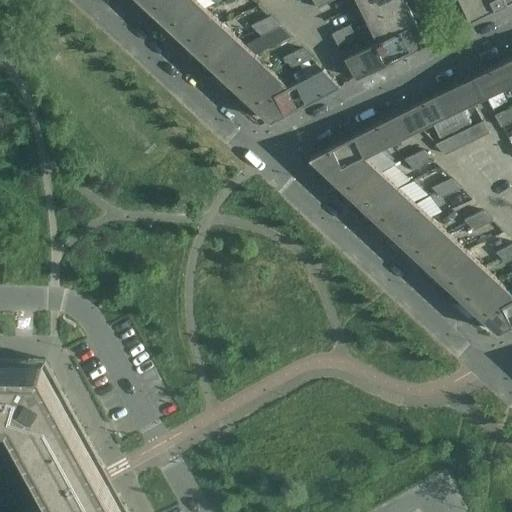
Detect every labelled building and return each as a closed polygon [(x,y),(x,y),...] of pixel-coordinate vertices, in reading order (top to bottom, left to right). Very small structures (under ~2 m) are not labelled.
[(140,0),(151,10),(170,0),(140,0)] [(168,25),(205,7),(196,0),(170,0),(151,10),(168,25)] [(318,8),(333,0),(316,0),(314,1),(318,8)] [(406,4),(404,0),(365,0),(358,4),(368,23),(406,4)] [(511,0),(460,0),(471,22),(495,10),(496,10),(508,4),(511,1),(511,0)] [(415,23),(406,4),(368,23),(377,42),(415,23)] [(185,41),(222,23),(205,7),(168,25),(185,41)] [(256,30),(275,21),(270,16),(251,25),(256,30)] [(261,36),(281,26),(275,21),(256,30),(261,36)] [(202,57),(238,39),(222,23),(185,41),(202,57)] [(426,44),(415,23),(377,42),(388,63),(426,44)] [(335,39),(353,30),(350,25),(332,34),(335,39)] [(339,46),(357,37),(353,30),(335,39),(339,46)] [(219,72),(255,54),(238,39),(202,57),(219,72)] [(388,63),(377,42),(345,58),(356,79),(388,63)] [(288,63),(307,53),(302,48),(283,58),(288,63)] [(293,68),(313,59),(307,53),(288,63),(293,68)] [(236,88),(272,70),(255,54),(219,72),(236,88)] [(511,84),(511,57),(474,77),(485,97),(511,84)] [(340,87),(323,69),(289,86),(308,103),(340,87)] [(252,104),(289,86),(272,70),(236,88),(252,104)] [(421,129),(474,103),(480,100),(485,97),(474,77),(470,79),(398,114),(392,117),(409,135),(414,133),(421,129)] [(271,121),(308,103),(289,86),(252,104),(271,121)] [(511,121),(511,106),(495,115),(502,127),(511,121)] [(366,156),(409,135),(392,117),(347,139),(365,155),(366,156)] [(445,154),(490,132),(483,120),(435,144),(445,154)] [(328,174),(365,155),(347,139),(310,157),(328,174)] [(434,160),(424,150),(404,159),(415,170),(434,160)] [(345,189),(381,171),(366,156),(365,155),(328,174),(345,189)] [(362,205),(398,187),(381,171),(345,189),(362,205)] [(437,192),(456,183),(451,178),(432,187),(437,192)] [(442,198),(461,188),(456,183),(437,192),(442,198)] [(379,221),(415,203),(398,187),(362,205),(379,221)] [(396,236),(432,218),(415,203),(379,221),(396,236)] [(469,224),(488,215),(483,210),(464,220),(469,224)] [(474,230),(493,221),(488,215),(469,224),(474,230)] [(413,252),(449,234),(432,218),(396,236),(413,252)] [(430,268),(466,250),(449,234),(413,252),(430,268)] [(500,257),(511,251),(511,244),(496,252),(500,257)] [(446,284),(483,266),(466,250),(430,268),(446,284)] [(506,263),(511,259),(511,251),(500,257),(506,263)] [(463,299),(500,281),(483,266),(446,284),(463,299)] [(480,315),(511,298),(511,292),(500,281),(463,299),(480,315)] [(499,332),(511,325),(511,298),(480,315),(499,332)] [(129,511),(108,473),(67,399),(54,375),(45,360),(38,359),(28,359),(0,359),(0,375),(0,417),(10,418),(47,486),(48,487),(52,494),(53,496),(56,502),(61,511),(129,511)] [(473,511),(458,483),(450,487),(456,498),(443,505),(446,511),(473,511)]
